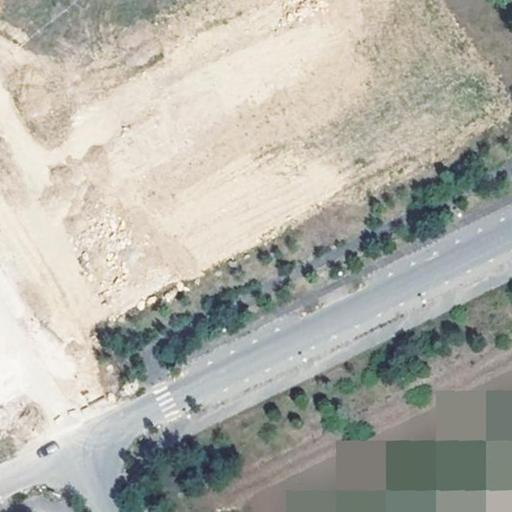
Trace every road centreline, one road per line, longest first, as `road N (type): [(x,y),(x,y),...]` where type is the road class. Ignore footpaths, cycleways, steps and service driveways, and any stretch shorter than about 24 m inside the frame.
road 1 (residential): [(511,233),(78,444)]
road 2 (unclassified): [(0,321),(78,444)]
